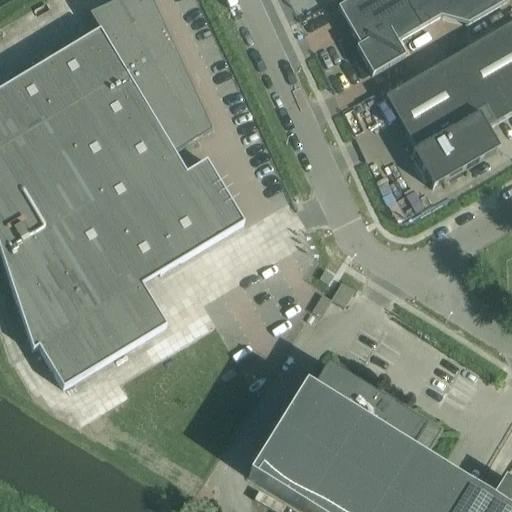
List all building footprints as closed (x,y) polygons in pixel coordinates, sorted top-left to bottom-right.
[(98,35),(0,94),(0,259),(32,356),(38,352),(62,393),(166,331),(141,290),(243,228),(206,166),(185,178),(174,158),(212,135),(171,47),(164,51),(157,37),(164,33),(157,18),(148,0),(128,0),(89,19),(98,35)] [(503,0),(357,0),(337,12),(359,50),(355,52),(371,80),(404,61),(396,47),(439,22),(466,29),(506,6),(503,0)] [(511,26),(384,101),(415,155),(411,157),(432,192),(498,154),(486,133),(511,117),(511,26)] [(333,280),(327,276),(325,274),(319,283),(328,288),(333,280)] [(304,391),(248,481),(250,483),(297,511),(511,511),(511,486),(504,482),(489,506),(474,496),(422,464),(442,433),(396,404),(399,401),(392,396),(389,400),(379,394),(375,401),(326,371),(311,395),(304,391)]
